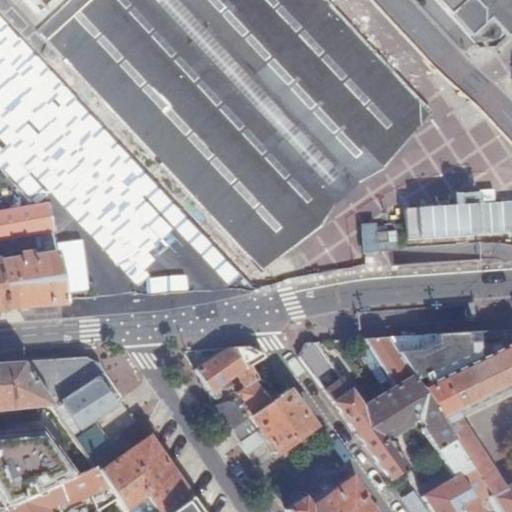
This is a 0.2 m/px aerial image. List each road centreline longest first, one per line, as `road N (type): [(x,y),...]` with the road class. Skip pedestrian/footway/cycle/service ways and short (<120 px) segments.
road 1 (tertiary): [(511,283),(361,294),(256,313)]
road 2 (residential): [(387,511),(256,313)]
road 3 (residential): [(248,511),(127,329)]
road 4 (tertiary): [(256,313),(127,329)]
road 5 (tertiary): [(127,329),(0,340)]
